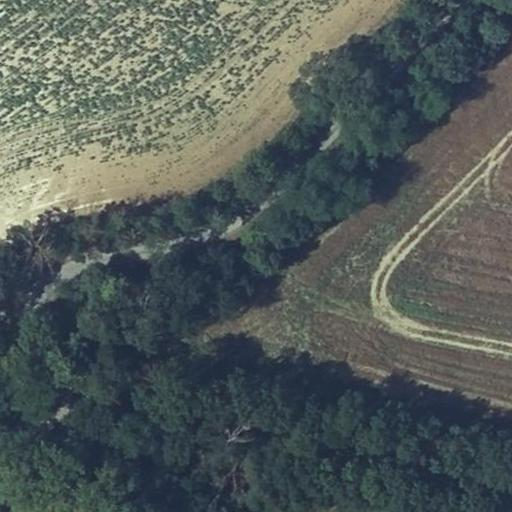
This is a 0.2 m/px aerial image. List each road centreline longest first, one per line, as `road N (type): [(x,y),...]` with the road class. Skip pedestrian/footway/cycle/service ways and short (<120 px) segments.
road 1 (unclassified): [(80,384),(42,371),(16,343),(19,308),(78,263),(208,243),(247,221),(466,0)]
road 2 (unclassified): [(80,384),(511,474)]
road 3 (unclassified): [(0,481),(80,384)]
